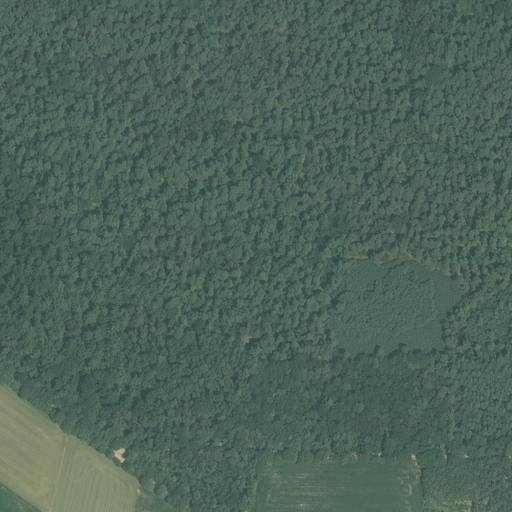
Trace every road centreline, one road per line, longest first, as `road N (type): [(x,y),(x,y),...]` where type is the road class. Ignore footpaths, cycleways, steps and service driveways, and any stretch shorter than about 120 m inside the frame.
road 1 (track): [(0,222),(89,262),(261,362),(511,357)]
road 2 (track): [(116,450),(511,458)]
road 3 (track): [(0,372),(111,452)]
